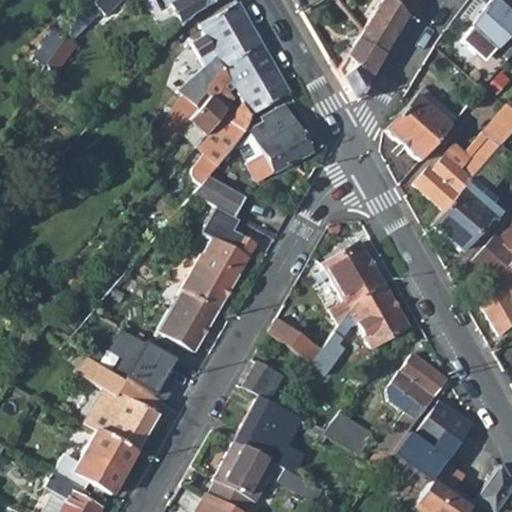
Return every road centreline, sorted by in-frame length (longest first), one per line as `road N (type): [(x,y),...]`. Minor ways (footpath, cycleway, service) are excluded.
road 1 (residential): [(363,167),(321,198),(138,511)]
road 2 (tertiary): [(511,430),(363,167)]
road 3 (residential): [(437,0),(349,143)]
road 4 (tertiary): [(349,143),(267,0)]
